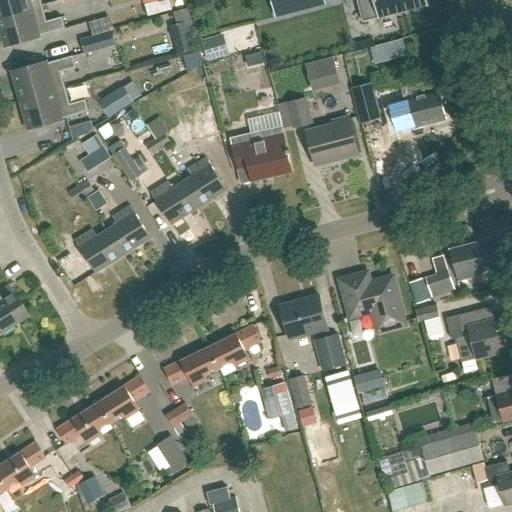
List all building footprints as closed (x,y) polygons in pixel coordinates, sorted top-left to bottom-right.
[(0,0),(0,17),(42,6),(40,0),(0,0)] [(170,0),(168,0),(159,3),(145,6),(148,17),(173,10),(170,0)] [(272,0),(276,11),(318,0),(272,0)] [(356,0),(363,22),(428,5),(427,0),(356,0)] [(0,17),(0,25),(6,46),(65,30),(62,18),(46,22),(42,6),(0,17)] [(102,18),(89,22),(93,35),(105,31),(102,18)] [(170,26),(173,39),(188,35),(185,23),(170,26)] [(286,23),(264,32),(268,43),(291,34),(286,23)] [(117,46),(113,32),(81,41),(85,55),(117,46)] [(202,40),(208,60),(229,55),(224,34),(202,40)] [(405,55),(402,40),(373,48),(377,62),(405,55)] [(14,73),(21,101),(65,89),(61,73),(76,68),(73,57),(14,73)] [(337,75),(333,59),(307,65),(311,81),(337,75)] [(110,74),(94,81),(100,94),(116,87),(110,74)] [(423,125),(445,119),(441,104),(443,104),(441,94),(438,94),(438,92),(424,95),(419,78),(400,83),(405,101),(393,104),(401,131),(414,128),(414,130),(424,127),(423,125)] [(354,88),(363,123),(383,118),(374,83),(354,88)] [(273,87),(255,91),(258,107),(277,103),(273,87)] [(100,103),(108,116),(132,101),(124,88),(100,103)] [(70,105),(65,89),(21,101),(29,129),(88,112),(85,101),(70,105)] [(312,124),(305,99),(287,104),(294,128),(312,124)] [(132,109),(122,116),(129,127),(140,120),(132,109)] [(291,171),(281,128),(278,112),(246,119),(250,135),(243,136),(230,139),(237,169),(248,166),(251,180),(291,171)] [(160,118),(148,125),(155,137),(164,132),(168,130),(160,118)] [(358,155),(349,118),(333,122),(333,125),(307,132),(316,166),(358,155)] [(71,126),(75,139),(93,128),(90,121),(71,126)] [(164,132),(155,137),(162,149),(171,143),(164,132)] [(96,135),(82,144),(89,155),(103,146),(96,135)] [(155,137),(146,143),(153,154),(162,149),(155,137)] [(131,182),(143,174),(126,147),(114,155),(131,182)] [(89,155),(80,161),(87,172),(96,166),(89,155)] [(188,169),(192,176),(182,182),(198,208),(226,190),(205,158),(188,169)] [(86,180),(77,186),(84,197),(93,191),(86,180)] [(150,193),(170,225),(198,208),(182,182),(172,189),(168,181),(150,193)] [(77,186),(68,191),(75,203),(84,197),(77,186)] [(97,192),(88,197),(96,210),(107,203),(99,190),(97,192)] [(112,217),(116,223),(106,230),(123,255),(150,238),(129,206),(112,217)] [(106,230),(96,236),(92,229),(74,241),(95,273),(123,255),(106,230)] [(483,272),(499,268),(492,241),(477,245),(476,243),(450,250),(458,281),(484,274),(483,272)] [(448,254),(436,257),(440,271),(452,268),(448,254)] [(448,270),(425,278),(431,297),(454,289),(448,270)] [(377,332),(405,325),(393,277),(370,283),(368,273),(340,280),(350,319),(372,313),(377,332)] [(422,281),(410,285),(417,306),(429,302),(422,281)] [(0,333),(28,316),(8,285),(0,290),(0,300),(0,301),(0,300),(0,333)] [(328,329),(319,295),(280,305),(289,340),(319,332),(322,340),(314,342),(322,371),(346,364),(338,335),(329,337),(327,329),(328,329)] [(421,322),(442,317),(439,305),(418,310),(421,322)] [(452,339),(455,338),(461,361),(475,358),(477,358),(511,348),(511,316),(487,323),(484,309),(446,318),(452,339)] [(218,368),(232,362),(234,366),(248,359),(243,349),(260,341),(253,326),(208,347),(218,368)] [(208,347),(164,369),(171,385),(188,377),(192,386),(207,379),(205,375),(218,368),(208,347)] [(475,358),(461,361),(464,373),(478,369),(475,358)] [(383,370),(356,377),(360,392),(387,385),(383,370)] [(434,385),(460,381),(459,373),(433,377),(434,385)] [(494,425),(511,419),(511,374),(492,380),(496,395),(487,398),(494,425)] [(291,379),(299,409),(315,405),(307,375),(291,379)] [(325,375),(313,376),(315,396),(327,395),(325,375)] [(149,391),(140,376),(98,403),(111,423),(123,415),(126,418),(140,409),(134,400),(149,391)] [(297,429),(285,383),(274,386),(282,416),(286,432),(297,429)] [(261,390),(269,420),(282,416),(274,386),(261,390)] [(355,394),(331,401),(338,424),(361,417),(355,394)] [(98,403),(56,430),(65,444),(81,434),(87,443),(100,434),(98,431),(111,423),(98,403)] [(185,403),(176,410),(188,430),(197,423),(185,403)] [(315,407),(300,411),(304,426),(318,422),(315,407)] [(188,430),(176,410),(166,416),(179,436),(188,430)] [(483,460),(475,431),(421,447),(429,475),(483,460)] [(178,471),(189,463),(172,436),(160,444),(161,443),(178,471)] [(30,467),(45,458),(36,443),(0,465),(0,479),(6,489),(19,481),(21,485),(35,476),(30,467)] [(505,505),(511,503),(511,473),(510,474),(506,462),(485,467),(483,463),(473,466),(477,484),(498,478),(505,505)] [(79,472),(72,476),(77,483),(84,479),(79,472)] [(69,488),(77,483),(72,476),(65,481),(69,488)] [(80,484),(89,504),(107,497),(98,477),(80,484)] [(424,481),(389,491),(394,511),(430,502),(424,481)] [(215,502),(230,498),(228,486),(206,491),(209,503),(215,502)] [(123,493),(111,499),(117,511),(118,511),(129,507),(123,493)] [(215,502),(217,511),(242,511),(238,496),(230,498),(215,502)]
